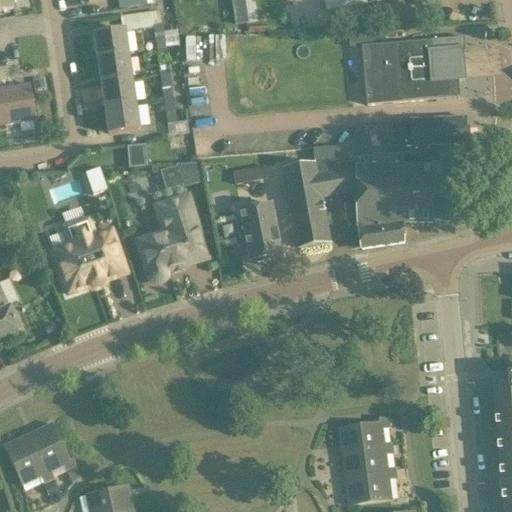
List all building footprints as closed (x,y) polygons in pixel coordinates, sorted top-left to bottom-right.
[(10,0),(0,0),(0,12),(12,11),(10,0)] [(116,0),(118,10),(158,4),(156,0),(116,0)] [(323,0),(326,13),(334,11),(334,13),(368,5),(368,7),(396,0),(323,0)] [(121,31),(92,35),(96,63),(126,58),(132,57),(130,45),(125,46),(123,33),(151,29),(155,54),(165,53),(160,14),(119,19),(121,31)] [(463,40),(360,49),(366,108),(459,100),(457,79),(455,79),(453,55),(465,54),(463,40)] [(169,77),(165,53),(155,54),(159,78),(169,77)] [(100,87),(130,82),(126,58),(96,63),(100,87)] [(159,78),(163,103),(172,102),(169,77),(159,78)] [(32,81),(34,91),(44,89),(43,79),(32,81)] [(100,87),(103,112),(134,107),(130,82),(100,87)] [(34,122),(28,86),(0,89),(0,108),(3,127),(34,122)] [(172,102),(163,103),(166,126),(176,125),(172,102)] [(134,107),(103,112),(107,135),(137,131),(134,107)] [(384,148),(385,155),(385,157),(403,156),(427,155),(427,149),(466,147),(465,121),(411,123),(411,124),(398,125),(400,148),(384,148)] [(144,147),(128,148),(129,163),(145,161),(145,152),(144,147)] [(358,163),(336,162),(340,197),(360,194),(362,230),(364,250),(403,245),(403,226),(442,225),(442,227),(470,226),(470,197),(481,197),(481,165),(470,165),(470,162),(442,163),(429,163),(429,168),(403,168),(403,156),(385,157),(385,155),(357,156),(358,163)] [(317,165),(283,171),(297,251),(331,245),(330,238),(323,200),(340,197),(336,162),(316,161),(317,165)] [(175,169),(182,193),(202,186),(198,168),(175,169)] [(235,188),(268,181),(266,168),(232,175),(235,188)] [(99,169),(84,174),(92,197),(106,192),(99,169)] [(141,245),(152,280),(155,285),(161,286),(166,285),(169,280),(170,275),(210,263),(191,202),(173,207),(177,220),(164,224),(168,237),(141,245)] [(243,226),(240,227),(242,239),(245,239),(250,263),(282,257),(272,207),(240,213),(243,226)] [(66,246),(50,251),(66,298),(127,277),(110,230),(95,235),(90,221),(61,232),(66,246)] [(0,291),(0,339),(18,331),(0,291)] [(511,342),(511,331),(498,331),(498,343),(511,342)] [(377,432),(389,431),(387,421),(374,423),(374,427),(338,431),(340,453),(379,448),(377,432)] [(49,426),(29,435),(46,471),(60,465),(65,475),(74,471),(69,459),(65,460),(49,426)] [(19,485),(38,476),(43,486),(52,481),(46,471),(29,435),(2,448),(19,485)] [(340,453),(344,479),(382,473),(380,457),(392,455),(390,446),(379,448),(340,453)] [(384,482),(396,481),(394,472),(382,473),(344,479),(348,509),(387,503),(384,482)] [(134,511),(129,488),(91,496),(94,511),(134,511)]
